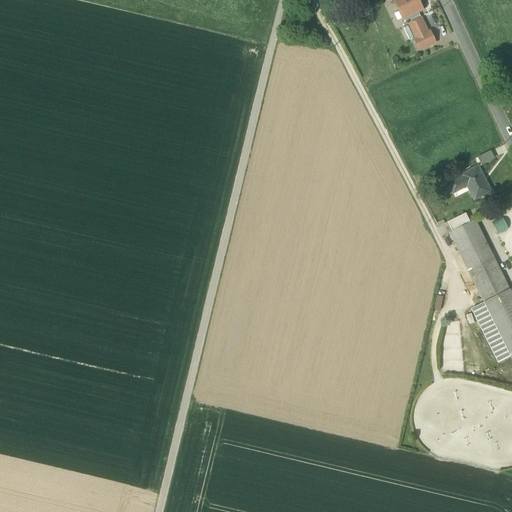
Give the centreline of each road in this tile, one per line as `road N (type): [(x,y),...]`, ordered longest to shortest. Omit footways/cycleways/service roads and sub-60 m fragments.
road 1 (track): [(158,511),(282,0)]
road 2 (track): [(316,0),(440,241)]
road 3 (residential): [(511,140),(447,0)]
